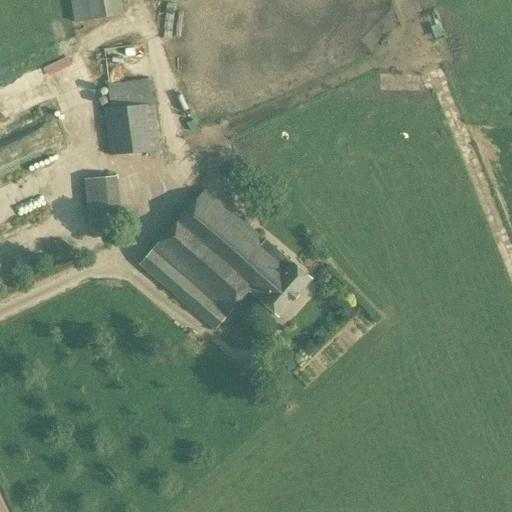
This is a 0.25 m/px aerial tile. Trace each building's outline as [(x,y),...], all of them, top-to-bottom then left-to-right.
[(124,14),(121,0),(69,0),(74,23),(124,14)] [(110,109),(104,107),(109,155),(160,150),(151,79),(108,85),(110,109)] [(42,144),(18,155),(23,164),(47,153),(42,144)] [(117,176),(84,181),(89,220),(121,217),(117,176)] [(250,291),(260,299),(279,316),(311,279),(293,262),(266,238),(206,187),(139,265),(214,330),(250,291)]
